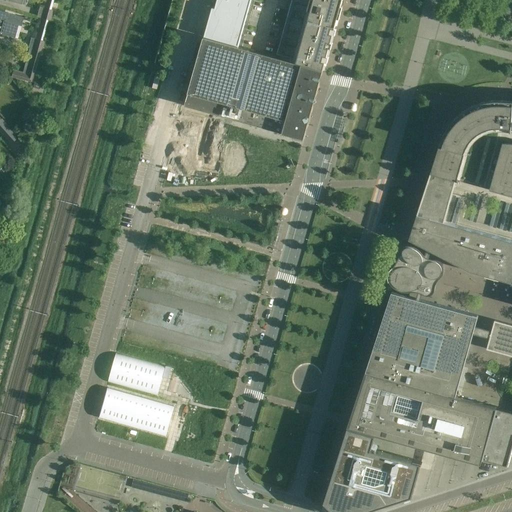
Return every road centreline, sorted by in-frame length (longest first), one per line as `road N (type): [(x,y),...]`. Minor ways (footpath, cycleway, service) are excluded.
road 1 (track): [(146,0),(8,484),(32,496)]
road 2 (unclassified): [(233,483),(367,0)]
road 3 (unclassified): [(77,444),(199,0)]
road 4 (unclassified): [(77,444),(233,483)]
